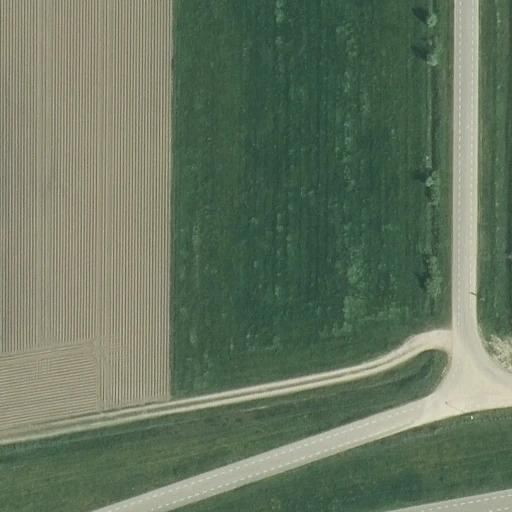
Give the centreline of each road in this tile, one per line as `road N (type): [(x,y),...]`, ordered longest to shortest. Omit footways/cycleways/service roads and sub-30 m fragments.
road 1 (tertiary): [(467,0),(465,350),(479,382)]
road 2 (unclassified): [(479,382),(432,410),(126,511)]
